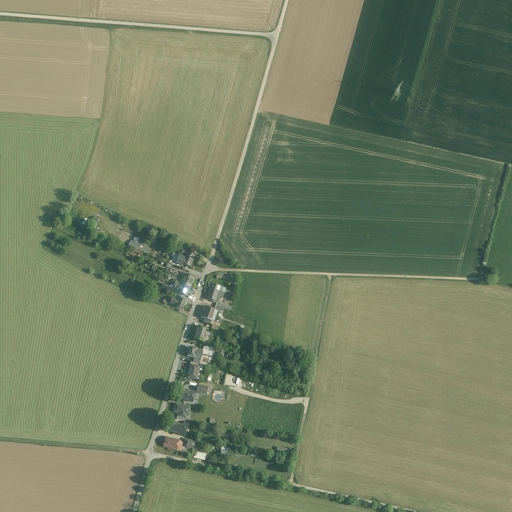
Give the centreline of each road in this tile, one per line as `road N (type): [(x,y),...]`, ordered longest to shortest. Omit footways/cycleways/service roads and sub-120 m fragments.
road 1 (unclassified): [(278,35),(150,453)]
road 2 (unclassified): [(0,13),(278,35)]
road 3 (track): [(208,269),(479,278)]
road 4 (unclassified): [(412,511),(150,453)]
road 5 (track): [(331,275),(292,484)]
road 6 (track): [(150,453),(0,439)]
